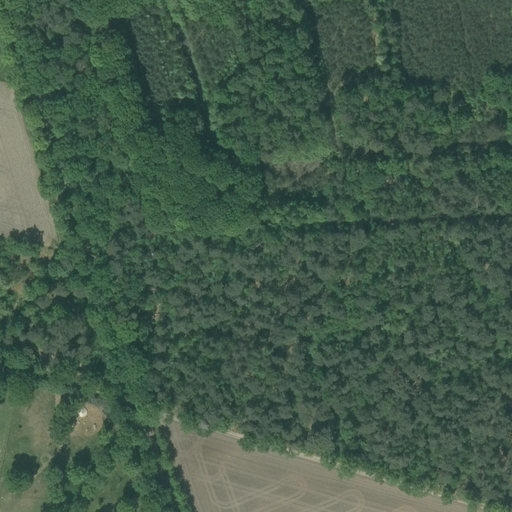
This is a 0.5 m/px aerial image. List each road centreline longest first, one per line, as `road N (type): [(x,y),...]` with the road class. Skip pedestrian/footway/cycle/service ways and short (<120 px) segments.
road 1 (track): [(138,400),(5,0)]
road 2 (track): [(0,360),(138,400)]
